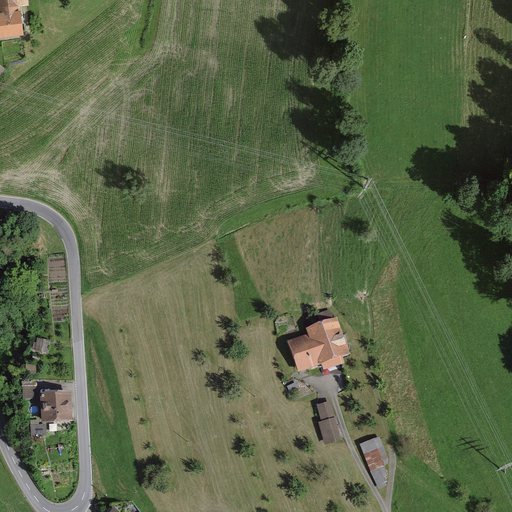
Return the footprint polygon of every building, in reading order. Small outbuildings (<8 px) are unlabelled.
[(0,0),(0,41),(33,36),(29,8),(34,8),(32,0),(0,0)] [(10,72),(1,65),(0,66),(0,76),(5,80),(10,72)] [(309,336),(290,343),(301,375),(324,367),(325,371),(343,365),(341,359),(351,355),(338,319),(307,330),(309,336)] [(42,393),(44,424),(72,422),(71,392),(42,393)] [(342,442),(331,403),(319,407),(324,423),(321,424),(327,446),(342,442)] [(390,487),(383,469),(392,465),(381,439),(361,448),(379,491),(390,487)]
